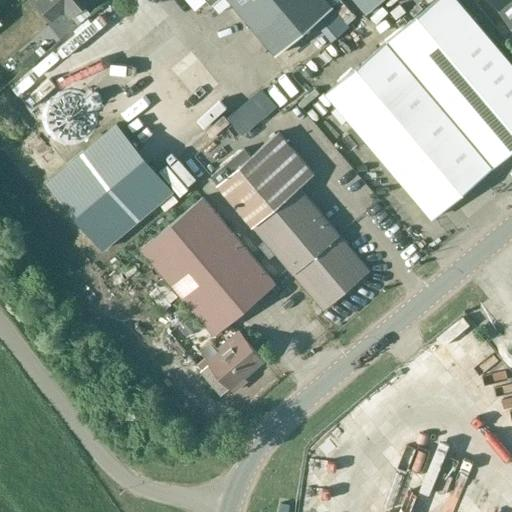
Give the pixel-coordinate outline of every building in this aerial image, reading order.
[(71,17),(91,0),(36,0),(53,20),(64,9),(71,17)] [(331,42),(349,28),(324,0),(205,0),(211,6),(218,0),(227,0),(275,56),(315,22),(331,42)] [(348,0),(363,16),(382,0),(348,0)] [(492,167),(511,149),(511,66),(455,0),(437,0),(387,43),(492,167)] [(511,0),(487,0),(511,28),(511,0)] [(379,14),(384,25),(401,16),(396,6),(379,14)] [(431,219),(492,167),(387,43),(326,95),(431,219)] [(190,53),(170,70),(177,78),(197,61),(190,53)] [(299,83),(309,74),(302,65),(291,74),(299,83)] [(117,124),(47,182),(103,249),(172,192),(117,124)] [(252,226),(297,189),(316,172),(279,129),(241,162),(234,155),(210,176),(252,226)] [(323,311),(368,272),(297,189),(252,226),(251,227),(323,311)] [(214,336),(275,285),(201,199),(141,250),(214,336)] [(191,318),(179,328),(187,337),(199,327),(191,318)] [(244,378),(264,361),(238,332),(218,349),(220,352),(207,363),(208,364),(200,371),(220,395),(229,388),(233,393),(246,381),(244,378)] [(461,339),(442,351),(449,363),(468,351),(461,339)] [(484,344),(460,371),(472,383),(497,356),(484,344)]
